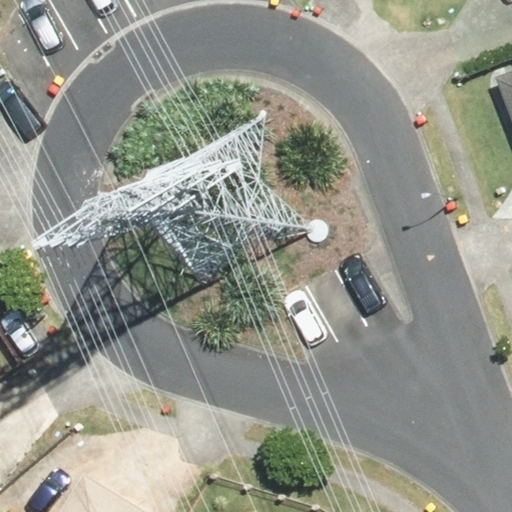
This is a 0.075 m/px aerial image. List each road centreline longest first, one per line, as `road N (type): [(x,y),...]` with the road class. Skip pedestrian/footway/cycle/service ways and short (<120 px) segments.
road 1 (residential): [(511,505),(414,432),(138,335),(88,287),(62,199),(73,135),(115,74),(182,35),(262,34),(324,50),(376,110),(403,166)]
road 2 (residential): [(403,166),(511,476)]
